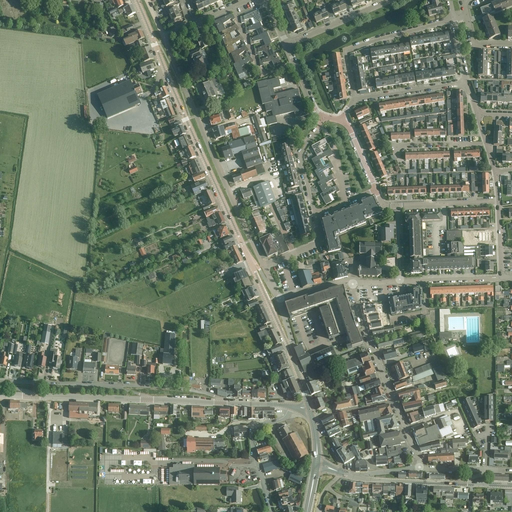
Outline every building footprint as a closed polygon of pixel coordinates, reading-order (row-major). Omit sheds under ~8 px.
[(124,5),(121,0),(111,0),(114,5),(116,5),(117,8),(124,5)] [(161,6),(163,10),(173,6),(172,4),(174,3),(173,0),(167,0),(163,2),(165,5),(161,6)] [(198,11),(204,8),(201,1),(195,3),(193,0),(190,0),(191,2),(194,9),(197,8),(198,11)] [(202,0),(201,1),(204,8),(210,5),(207,0),(202,0)] [(337,5),(340,13),(347,10),(345,7),(348,6),(346,0),(341,0),(343,2),(337,5)] [(433,6),(427,7),(429,17),(443,13),(441,4),(439,4),(438,0),(435,1),(434,0),(431,0),(431,2),(433,6)] [(500,0),(498,1),(502,10),(508,7),(504,0),(500,0)] [(491,4),(492,6),(494,13),(502,10),(498,1),(491,4)] [(283,9),(286,15),(294,12),(291,6),(293,5),(291,2),(285,5),(286,8),(283,9)] [(118,11),(117,12),(119,14),(124,12),(125,14),(126,13),(128,17),(136,13),(132,5),(118,11)] [(327,6),(330,13),(333,12),(334,15),(340,13),(337,5),(331,7),(330,5),(327,6)] [(484,16),(485,18),(491,15),(490,14),(494,13),(492,6),(491,6),(490,5),(480,9),(481,12),(483,17),(484,16)] [(169,14),(170,17),(179,13),(177,8),(174,9),(173,6),(163,10),(166,15),(169,14)] [(319,13),(322,20),(328,18),(327,15),(330,13),(327,6),(324,7),(325,10),(319,13)] [(253,19),(256,24),(260,23),(262,22),(257,11),(243,17),(243,16),(240,17),(241,23),(244,23),(244,20),(253,19)] [(286,15),(289,21),(296,18),(294,12),(286,15)] [(181,17),(179,13),(170,17),(171,19),(167,21),(168,23),(169,22),(170,26),(180,21),(179,18),(181,17)] [(316,23),(322,20),(319,13),(313,15),(312,13),(309,14),(312,21),(315,20),(316,23)] [(219,33),(221,32),(226,30),(223,24),(231,19),(232,21),(235,19),(231,14),(228,16),(229,16),(214,22),(219,33)] [(482,19),(485,26),(494,23),(491,15),(485,18),(482,19)] [(289,21),(291,27),(299,23),(296,18),(289,21)] [(256,30),(258,36),(265,33),(260,23),(256,24),(248,28),(248,27),(245,28),(246,34),(249,34),(249,31),(256,30)] [(301,29),(299,23),(291,27),(294,33),(297,31),(298,34),(304,32),(303,29),(301,29)] [(485,26),(487,32),(497,29),(494,23),(485,26)] [(221,32),(226,42),(232,40),(230,34),(235,30),(237,31),(239,30),(235,24),(233,26),(226,30),(221,32)] [(134,29),(132,25),(121,30),(123,34),(134,29)] [(108,30),(109,33),(111,37),(117,35),(115,30),(114,28),(112,28),(108,30)] [(499,35),(497,29),(487,32),(490,39),(499,35)] [(129,38),(122,40),(125,46),(144,38),(141,31),(128,36),(129,38)] [(263,40),(265,46),(269,44),(271,43),(267,32),(265,33),(258,36),(253,38),(252,38),(250,39),(251,45),(254,44),(253,42),(263,40)] [(203,35),(196,38),(197,41),(201,49),(201,50),(208,47),(204,38),(203,35)] [(228,54),(231,53),(235,51),(232,46),(240,40),(242,42),(244,40),(240,35),(238,37),(232,40),(226,42),(224,43),(228,54)] [(151,52),(149,48),(144,50),(141,41),(136,43),(140,52),(144,63),(154,59),(152,55),(151,52)] [(265,52),(268,57),(274,55),(269,44),(265,46),(257,49),(254,50),(255,56),(258,55),(258,53),(265,52)] [(231,53),(235,64),(236,64),(241,61),(239,56),(245,51),(246,53),(249,51),(245,46),(243,47),(242,48),(235,51),(231,53)] [(372,62),(379,60),(378,57),(377,49),(370,50),(372,62)] [(203,56),(200,50),(189,55),(191,59),(193,59),(199,72),(209,67),(204,56),(203,56)] [(276,54),(274,55),(268,57),(262,60),(259,60),(260,67),(263,66),(263,63),(272,62),(274,67),(281,65),(276,54)] [(247,58),(241,61),(236,64),(235,64),(233,65),(238,76),(240,80),(246,77),(244,73),(242,67),(250,62),(251,64),(253,62),(250,56),(247,58)] [(352,60),(354,66),(362,65),(361,58),(352,60)] [(140,66),(143,73),(154,69),(151,62),(140,66)] [(407,75),(408,84),(415,82),(413,74),(407,75)] [(212,81),(213,86),(214,87),(220,84),(218,78),(212,81)] [(262,105),(264,104),(266,113),(272,111),(273,117),(266,119),(267,126),(277,124),(275,117),(294,112),(295,119),(307,116),(305,108),(298,109),(297,104),(301,103),(298,89),(275,95),(273,89),(281,88),(278,78),(266,81),(257,83),(262,105)] [(138,85),(133,87),(130,81),(97,95),(107,119),(141,104),(137,96),(142,94),(138,85)] [(208,83),(200,86),(204,94),(203,95),(204,96),(208,104),(213,101),(212,98),(216,97),(215,96),(211,87),(209,82),(208,83)] [(163,111),(172,107),(169,99),(163,101),(162,99),(169,96),(165,87),(157,91),(157,92),(156,92),(157,94),(158,94),(160,99),(159,100),(153,103),(155,106),(161,104),(163,110),(163,111)] [(480,102),(486,103),(486,94),(481,94),(481,89),(478,89),(477,96),(480,96),(480,102)] [(347,99),(346,93),(338,94),(339,98),(334,99),(334,101),(339,100),(339,101),(347,99)] [(380,112),(386,111),(385,103),(376,105),(377,111),(378,115),(381,114),(380,112)] [(175,115),(172,107),(163,111),(164,114),(166,113),(168,116),(169,116),(169,117),(175,115)] [(361,110),(364,117),(370,114),(367,107),(361,110)] [(358,120),(364,117),(361,110),(354,112),(358,120)] [(212,126),(224,122),(221,114),(209,119),(210,122),(209,123),(210,125),(211,125),(212,126)] [(253,117),(262,143),(267,141),(258,115),(253,117)] [(186,134),(180,122),(174,125),(176,128),(171,130),(174,136),(179,134),(180,137),(186,134)] [(223,127),(213,130),(216,139),(226,136),(225,135),(231,134),(233,139),(240,137),(244,136),(245,137),(255,135),(252,127),(252,126),(247,128),(238,130),(238,128),(236,124),(234,124),(228,126),(223,127)] [(359,128),(362,133),(368,130),(370,129),(369,126),(368,124),(365,125),(359,128)] [(362,133),(364,139),(370,136),(368,130),(362,133)] [(177,140),(174,141),(176,147),(180,146),(181,145),(183,149),(191,146),(189,141),(187,136),(186,136),(177,140)] [(311,146),(317,156),(323,153),(319,147),(327,143),(328,145),(333,142),(330,136),(325,138),(324,139),(325,139),(311,146)] [(364,139),(366,145),(373,142),(370,136),(364,139)] [(229,147),(222,150),(225,159),(230,158),(233,157),(233,155),(237,154),(242,153),(247,169),(262,165),(253,137),(228,145),(229,147)] [(366,145),(369,151),(379,147),(377,144),(374,146),(373,142),(366,145)] [(282,152),(282,153),(290,151),(288,145),(283,146),(282,143),(276,144),(277,149),(281,148),(282,152)] [(184,156),(187,155),(189,159),(195,156),(192,148),(182,152),(184,156)] [(311,159),(317,170),(323,166),(320,160),(327,156),(328,158),(333,155),(330,149),(323,153),(317,156),(317,157),(311,159)] [(473,152),(473,158),(479,158),(479,160),(479,161),(483,161),(483,157),(481,157),(481,154),(480,154),(480,151),(479,151),(479,150),(473,150),(473,152)] [(282,154),(283,158),(284,159),(291,157),(290,151),(282,153),(282,152),(278,152),(278,155),(282,154)] [(371,155),(373,161),(380,159),(378,155),(381,154),(380,151),(371,155)] [(502,156),(502,159),(502,163),(503,164),(505,164),(505,163),(508,163),(508,155),(508,152),(505,152),(505,155),(502,155),(502,153),(496,153),(496,156),(502,156)] [(373,161),(376,167),(382,164),(380,159),(373,161)] [(190,167),(189,167),(193,176),(197,174),(203,172),(202,171),(198,162),(197,160),(191,162),(189,163),(190,166),(190,167)] [(320,181),(326,178),(323,172),(330,168),(331,169),(333,168),(330,162),(323,166),(317,170),(314,171),(320,181)] [(376,167),(379,173),(385,170),(382,164),(376,167)] [(243,181),(258,176),(265,173),(262,165),(240,172),(241,174),(232,177),(234,183),(242,180),(243,181)] [(386,173),(385,170),(379,173),(381,179),(390,175),(389,172),(386,173)] [(195,182),(205,177),(203,172),(192,177),(189,179),(191,181),(193,180),(195,182)] [(317,183),(323,193),(329,190),(326,184),(333,180),(334,181),(336,180),(333,174),(326,178),(320,181),(317,183)] [(288,178),(289,182),(290,183),(297,181),(296,175),(288,177),(288,176),(284,177),(284,179),(288,178)] [(287,189),(288,192),(295,190),(295,188),(299,187),(297,181),(290,183),(289,182),(285,183),(286,185),(290,184),(291,188),(287,189)] [(208,190),(207,186),(206,183),(205,183),(205,182),(200,185),(199,183),(191,186),(195,195),(202,192),(208,190)] [(246,189),(241,191),(244,199),(252,196),(255,203),(258,202),(259,205),(260,208),(276,202),(275,199),(268,182),(253,188),(253,189),(250,190),(246,191),(246,189)] [(456,186),(456,193),(469,193),(469,186),(468,186),(468,183),(465,183),(465,186),(456,186)] [(329,190),(323,193),(320,195),(326,205),(332,202),(328,196),(336,192),(337,193),(339,192),(336,186),(329,190)] [(208,204),(209,206),(211,205),(215,203),(210,191),(203,194),(206,201),(204,201),(206,205),(208,204)] [(295,198),(290,200),(291,205),(302,202),(301,197),(298,197),(298,196),(294,197),(295,198)] [(326,242),(328,253),(340,250),(338,239),(337,240),(335,235),(366,223),(364,220),(382,212),(378,204),(374,196),(359,202),(360,205),(359,206),(358,204),(332,215),(333,216),(331,216),(331,215),(320,220),(326,242)] [(206,218),(220,212),(217,206),(211,209),(210,206),(202,209),(206,218)] [(266,231),(257,210),(251,213),(254,219),(251,220),(257,235),(266,231)] [(214,221),(211,222),(213,226),(213,227),(216,225),(217,226),(219,225),(224,223),(225,222),(221,213),(220,213),(212,217),(214,221)] [(409,223),(410,258),(413,258),(413,260),(413,261),(410,262),(411,274),(422,273),(422,270),(425,270),(425,271),(474,269),(474,267),(475,267),(475,268),(475,258),(463,258),(462,243),(447,244),(447,259),(423,259),(423,249),(426,249),(426,247),(423,247),(423,241),(426,241),(426,238),(423,238),(422,232),(426,232),(426,230),(422,230),(422,221),(440,220),(440,214),(421,215),(419,215),(406,215),(406,223),(409,223)] [(225,226),(212,231),(213,232),(213,231),(216,238),(220,237),(220,239),(230,235),(227,229),(228,228),(227,226),(226,226),(225,226)] [(380,230),(381,242),(390,242),(390,238),(393,238),(393,226),(385,226),(385,230),(380,230)] [(309,229),(299,231),(300,237),(304,236),(304,237),(308,236),(307,235),(310,234),(309,229)] [(260,240),(268,257),(278,253),(279,256),(289,251),(280,231),(260,240)] [(462,231),(449,231),(446,231),(446,240),(462,240),(462,231)] [(491,232),(474,233),(474,242),(492,241),(491,232)] [(226,250),(227,250),(236,246),(234,242),(231,236),(223,240),(225,246),(224,247),(226,250)] [(360,266),(359,270),(361,270),(361,273),(359,273),(358,274),(358,273),(358,275),(377,277),(381,275),(381,270),(377,268),(375,267),(376,254),(382,254),(382,243),(359,244),(359,254),(367,254),(367,259),(366,259),(366,267),(360,266)] [(232,252),(234,256),(236,260),(235,261),(236,264),(243,261),(236,246),(227,250),(229,254),(232,252)] [(480,246),(463,247),(463,258),(475,257),(475,260),(479,260),(481,260),(480,246)] [(483,260),(484,264),(485,264),(485,272),(493,271),(493,263),(490,263),(490,260),(483,260)] [(328,271),(332,276),(333,281),(335,280),(331,266),(329,266),(328,263),(324,264),(324,261),(320,262),(322,273),(324,274),(325,274),(326,272),(328,271)] [(331,266),(335,280),(348,278),(346,271),(348,271),(348,269),(346,269),(344,262),(331,265),(331,266)] [(235,284),(240,282),(248,278),(245,270),(231,276),(235,284)] [(302,289),(306,287),(311,286),(307,271),(302,273),(301,270),(299,271),(297,272),(301,288),(302,288),(302,289)] [(311,286),(317,284),(322,283),(319,272),(314,274),(313,270),(307,271),(311,286)] [(242,289),(245,288),(245,289),(252,286),(250,283),(251,283),(248,278),(240,282),(241,284),(240,284),(242,289)] [(254,286),(245,291),(245,290),(242,292),(245,298),(247,302),(259,296),(254,286)] [(289,303),(285,304),(287,310),(289,316),(290,319),(293,318),(292,317),(292,315),(307,309),(310,309),(311,308),(313,307),(318,306),(319,310),(327,332),(329,339),(339,336),(344,334),(347,333),(350,343),(347,344),(345,345),(347,350),(352,348),(351,347),(362,344),(361,341),(361,339),(359,334),(359,332),(358,332),(357,329),(355,323),(355,322),(352,314),(351,311),(347,301),(346,297),(345,296),(345,295),(345,294),(343,287),(328,291),(310,297),(308,298),(307,297),(304,298),(302,299),(301,299),(299,299),(297,300),(294,301),(291,302),(289,303)] [(382,306),(381,307),(382,313),(388,312),(388,314),(391,313),(391,315),(392,315),(391,314),(396,313),(396,314),(400,314),(400,313),(403,313),(403,312),(407,311),(407,312),(408,312),(407,311),(412,310),(412,311),(416,310),(415,308),(416,308),(419,307),(420,307),(420,308),(421,308),(421,304),(421,299),(422,299),(422,289),(412,290),(412,291),(412,294),(412,295),(413,296),(412,296),(411,295),(410,295),(406,296),(400,297),(398,298),(398,299),(397,299),(397,298),(388,299),(388,300),(389,302),(389,304),(382,305),(382,306)] [(256,308),(262,320),(261,320),(261,322),(262,321),(264,325),(270,322),(263,305),(256,308)] [(375,307),(365,309),(366,315),(372,314),(372,315),(378,314),(382,314),(381,307),(375,308),(375,307)] [(44,325),(40,343),(43,344),(48,345),(50,333),(51,326),(44,325)] [(402,328),(401,325),(393,327),(371,330),(373,337),(394,333),(394,329),(402,328)] [(273,330),(272,328),(258,334),(261,342),(269,339),(269,340),(271,339),(274,346),(281,343),(274,329),(273,330)] [(160,349),(160,355),(163,355),(163,365),(173,366),(174,355),(175,335),(175,332),(174,332),(167,331),(166,334),(165,334),(164,349),(160,349)] [(420,331),(407,335),(409,340),(421,337),(421,336),(421,333),(420,331)] [(402,336),(376,343),(378,349),(393,345),(394,347),(404,344),(402,336)] [(422,343),(412,346),(414,354),(424,351),(423,347),(422,344),(422,343)] [(131,355),(142,356),(143,345),(132,344),(131,355)] [(269,357),(273,355),(284,350),(281,344),(266,351),(269,357)] [(306,372),(306,373),(306,372),(312,370),(310,364),(312,363),(312,362),(310,357),(308,354),(305,355),(301,346),(294,349),(302,367),(304,373),(306,372)] [(332,347),(310,357),(315,368),(337,359),(332,347)] [(359,370),(358,367),(363,365),(370,362),(367,352),(366,353),(365,349),(361,351),(362,354),(360,355),(360,357),(352,360),(341,364),(344,371),(347,370),(348,375),(359,371),(359,370)] [(394,349),(383,353),(385,361),(397,357),(394,349)] [(70,357),(69,369),(77,369),(77,358),(81,358),(81,350),(76,350),(76,357),(70,357)] [(50,352),(49,361),(52,362),(51,368),(53,368),(53,369),(53,370),(56,370),(57,369),(59,369),(60,365),(61,364),(61,362),(61,361),(60,361),(61,358),(58,357),(58,356),(57,356),(55,355),(56,353),(50,352)] [(276,361),(273,362),(270,363),(271,365),(274,364),(277,363),(277,364),(287,360),(283,352),(274,356),(276,361)] [(15,358),(13,366),(14,366),(15,367),(17,368),(18,367),(20,367),(23,353),(19,353),(18,358),(15,358)] [(32,369),(34,361),(34,357),(27,356),(25,368),(28,369),(29,370),(30,370),(31,369),(32,369)] [(290,368),(287,360),(277,364),(279,369),(277,370),(278,372),(290,368)] [(417,368),(414,370),(416,375),(440,365),(438,360),(428,364),(417,368)] [(147,367),(147,374),(149,375),(150,375),(151,375),(154,375),(154,367),(155,367),(155,363),(147,363),(147,361),(142,361),(142,367),(146,368),(146,367),(147,367)] [(358,367),(359,370),(362,368),(364,372),(373,368),(371,362),(364,365),(363,365),(358,367)] [(94,373),(95,363),(84,363),(83,372),(94,373)] [(136,367),(131,367),(131,363),(127,363),(127,375),(135,376),(136,367)] [(390,367),(392,372),(395,372),(398,381),(411,376),(409,371),(407,372),(403,363),(390,367)] [(105,374),(112,374),(118,375),(119,366),(106,366),(105,374)] [(411,383),(434,374),(437,382),(445,379),(442,371),(440,366),(393,384),(396,391),(412,385),(411,383)] [(364,372),(366,377),(375,373),(373,368),(364,372)] [(282,372),(286,381),(294,378),(290,369),(282,372)] [(322,379),(320,374),(319,372),(314,374),(312,370),(306,373),(306,372),(306,373),(310,383),(306,385),(311,396),(320,392),(316,382),(322,379)] [(366,377),(358,379),(360,385),(364,384),(371,381),(369,376),(366,377)] [(300,393),(294,378),(286,381),(283,382),(285,389),(286,391),(289,390),(290,394),(291,394),(292,396),(300,393)] [(380,385),(378,379),(371,381),(364,384),(366,391),(380,385)] [(434,384),(435,390),(447,387),(447,386),(447,383),(446,384),(445,380),(442,381),(442,382),(434,384)] [(283,384),(278,386),(281,395),(286,393),(283,384)] [(233,390),(234,398),(242,398),(242,390),(241,390),(241,386),(233,386),(233,390)] [(376,393),(376,394),(376,395),(377,395),(377,397),(385,395),(381,386),(372,390),(373,394),(376,393)] [(258,391),(258,399),(265,399),(265,390),(266,387),(262,387),(261,389),(259,389),(259,391),(258,391)] [(414,398),(414,400),(420,398),(418,388),(399,394),(400,400),(407,398),(407,400),(411,399),(414,398)] [(233,398),(234,398),(233,390),(229,389),(229,392),(226,392),(226,391),(218,389),(217,395),(226,398),(233,398)] [(243,389),(242,398),(251,399),(251,393),(247,393),(247,390),(243,389)] [(316,400),(313,401),(317,411),(325,407),(322,398),(323,398),(323,397),(327,396),(326,391),(322,393),(314,395),(316,400)] [(365,398),(365,401),(366,405),(387,400),(385,395),(377,397),(377,395),(376,395),(365,398)] [(402,405),(405,413),(418,410),(420,410),(420,408),(423,407),(420,398),(414,400),(415,402),(402,405)] [(344,402),(334,404),(335,411),(352,407),(355,406),(352,399),(350,400),(343,401),(344,402)] [(19,401),(9,401),(9,409),(19,409),(27,409),(27,404),(19,404),(19,401)] [(464,406),(466,411),(473,407),(472,405),(474,404),(473,402),(464,406)] [(69,412),(69,417),(69,418),(88,419),(97,419),(97,415),(98,404),(69,403),(69,412)] [(378,408),(377,408),(379,418),(380,418),(392,415),(389,404),(388,404),(388,405),(377,407),(378,408)] [(108,414),(112,414),(112,413),(119,413),(119,405),(108,405),(108,414)] [(417,411),(420,421),(425,419),(424,418),(441,413),(438,405),(422,410),(420,410),(418,410),(417,411)] [(129,406),(129,414),(149,415),(149,409),(146,409),(147,407),(129,406)] [(152,406),(152,411),(154,411),(154,419),(159,420),(159,416),(168,416),(168,406),(154,406),(152,406)] [(170,416),(176,416),(176,418),(180,418),(180,415),(179,415),(180,409),(177,409),(177,406),(170,406),(170,416)] [(197,407),(192,407),(192,418),(205,418),(205,415),(213,416),(213,409),(205,409),(205,407),(197,407)] [(220,408),(220,417),(225,417),(225,418),(229,418),(230,408),(220,408)] [(248,409),(247,409),(248,420),(254,420),(256,420),(256,415),(259,415),(259,412),(261,412),(264,412),(264,414),(265,414),(266,414),(266,415),(272,415),(274,415),(274,408),(248,409)] [(247,409),(238,409),(238,413),(239,413),(239,417),(241,417),(247,417),(247,409)] [(410,425),(420,421),(417,411),(418,410),(405,413),(410,425)] [(468,415),(470,420),(477,416),(476,414),(478,413),(477,411),(468,415)] [(346,412),(339,414),(341,421),(342,421),(348,420),(348,419),(349,419),(350,419),(352,418),(353,418),(354,424),(357,423),(355,414),(352,415),(351,413),(347,414),(347,413),(346,414),(346,412)] [(328,416),(328,415),(320,419),(323,425),(334,420),(331,415),(328,416)] [(426,423),(412,428),(416,439),(417,439),(420,446),(430,442),(442,439),(441,438),(445,436),(446,438),(453,436),(454,436),(450,426),(452,425),(449,417),(447,417),(447,415),(439,418),(440,421),(437,422),(438,425),(436,425),(429,428),(427,423),(426,423)] [(371,421),(372,429),(373,431),(378,430),(379,435),(379,436),(385,435),(383,425),(386,424),(387,429),(388,429),(398,427),(393,416),(385,418),(385,417),(375,419),(375,420),(371,421)] [(341,421),(343,428),(352,425),(351,423),(349,423),(348,420),(342,421),(341,421)] [(482,422),(481,420),(472,424),(474,429),(481,425),(480,422),(482,422)] [(341,435),(340,433),(335,423),(325,428),(329,438),(336,434),(337,436),(341,435)] [(233,427),(234,436),(234,439),(247,437),(246,428),(243,428),(242,425),(233,427)] [(293,434),(288,425),(277,431),(294,463),(309,456),(296,432),(293,434)] [(158,451),(165,451),(164,435),(170,435),(170,429),(161,429),(157,430),(158,447),(158,451)] [(362,434),(363,438),(363,439),(364,439),(379,435),(378,430),(373,431),(373,432),(367,433),(362,434)] [(31,441),(32,441),(38,441),(38,437),(42,437),(42,431),(35,431),(35,433),(33,433),(33,434),(32,434),(31,441)] [(379,436),(381,447),(381,448),(385,447),(386,453),(388,459),(399,456),(397,444),(405,443),(401,432),(385,435),(379,436)] [(53,433),(53,444),(61,445),(62,433),(53,433)] [(187,439),(187,451),(214,451),(214,448),(223,448),(223,440),(214,440),(214,439),(190,439),(190,437),(187,437),(187,439)] [(331,442),(336,452),(343,448),(341,445),(340,446),(336,439),(331,442)] [(449,449),(450,454),(453,454),(458,453),(458,449),(466,449),(465,444),(468,444),(469,443),(468,440),(467,439),(465,440),(465,439),(452,440),(452,441),(449,441),(449,449)] [(421,452),(430,450),(432,450),(433,451),(434,451),(436,451),(436,450),(436,449),(440,448),(439,442),(418,446),(421,452)] [(257,450),(259,456),(267,454),(273,452),(273,451),(270,446),(259,449),(257,450)] [(355,446),(349,448),(350,449),(351,452),(352,453),(353,456),(358,453),(357,451),(355,446)] [(494,451),(494,459),(508,460),(508,457),(508,455),(510,455),(511,447),(508,447),(505,447),(504,451),(494,451)] [(343,448),(336,452),(339,456),(345,452),(343,448)] [(440,454),(441,462),(454,461),(453,454),(450,454),(449,449),(446,450),(446,454),(440,454)] [(344,465),(354,458),(351,453),(347,455),(345,452),(339,456),(344,465)] [(358,453),(353,456),(354,458),(355,461),(355,465),(355,473),(367,472),(367,464),(364,460),(362,460),(358,453)] [(428,455),(422,456),(423,459),(428,459),(428,462),(441,462),(440,454),(436,455),(428,455)] [(375,457),(376,466),(387,465),(387,456),(375,457)] [(278,460),(262,465),(264,470),(265,473),(266,473),(269,472),(271,471),(274,470),(279,469),(280,468),(278,460)] [(169,468),(169,485),(187,485),(194,485),(194,486),(194,485),(198,485),(198,486),(199,486),(199,485),(202,485),(202,486),(203,486),(203,485),(207,485),(207,486),(207,485),(211,485),(215,485),(216,485),(219,485),(220,485),(220,481),(221,481),(221,482),(222,482),(222,481),(226,481),(226,482),(226,472),(222,472),(221,472),(220,472),(220,468),(219,468),(219,469),(216,469),(216,468),(215,468),(215,469),(211,469),(211,468),(211,469),(207,469),(207,468),(206,468),(206,469),(203,469),(203,468),(202,468),(202,469),(199,469),(199,468),(198,468),(198,469),(194,469),(194,467),(194,465),(194,466),(182,465),(180,464),(179,465),(177,464),(176,465),(173,465),(173,467),(173,468),(169,468)] [(291,473),(288,480),(299,485),(302,478),(303,477),(292,472),(291,473)] [(276,479),(272,480),(274,491),(276,490),(276,492),(280,491),(280,490),(281,489),(279,481),(278,481),(277,479),(276,479)] [(355,493),(362,493),(362,484),(356,484),(350,483),(349,493),(355,493)] [(362,484),(362,493),(362,495),(363,495),(363,494),(368,494),(368,490),(372,490),(372,489),(372,484),(362,484)] [(372,489),(372,490),(372,494),(382,494),(382,484),(372,484),(372,489)] [(416,500),(421,500),(426,500),(427,486),(416,486),(416,500)] [(444,498),(445,498),(446,487),(443,487),(433,487),(433,493),(436,493),(436,496),(441,496),(445,497),(444,498)] [(446,487),(445,498),(445,497),(453,497),(454,488),(446,487)] [(238,488),(227,488),(227,496),(232,496),(232,499),(231,499),(230,500),(230,502),(230,503),(232,503),(241,503),(241,492),(238,492),(238,488)] [(280,499),(289,496),(293,496),(291,490),(287,491),(278,493),(280,499)] [(490,493),(490,501),(490,504),(493,504),(493,503),(502,504),(503,494),(490,493)] [(291,497),(280,500),(282,506),(290,504),(290,506),(294,504),(293,501),(292,501),(291,497)]
